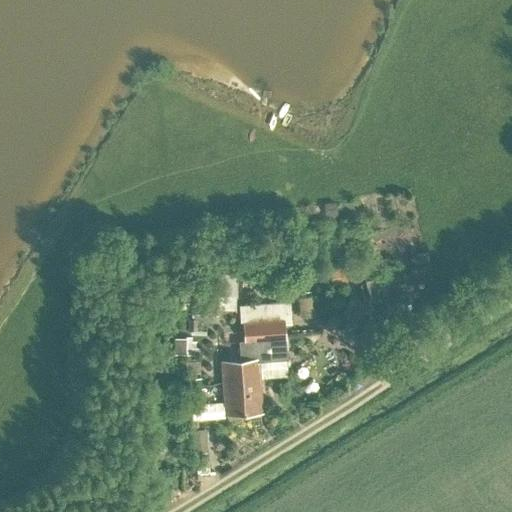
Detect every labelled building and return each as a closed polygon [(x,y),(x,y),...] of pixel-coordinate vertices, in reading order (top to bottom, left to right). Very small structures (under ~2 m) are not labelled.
[(403,295),(397,271),(368,279),(374,303),(403,295)] [(393,323),(411,319),(408,302),(389,306),(393,323)] [(242,320),(244,344),(285,341),(283,317),(242,320)] [(258,358),(222,361),(225,414),(262,411),(258,358)] [(195,428),(196,449),(212,449),(210,427),(195,428)]
